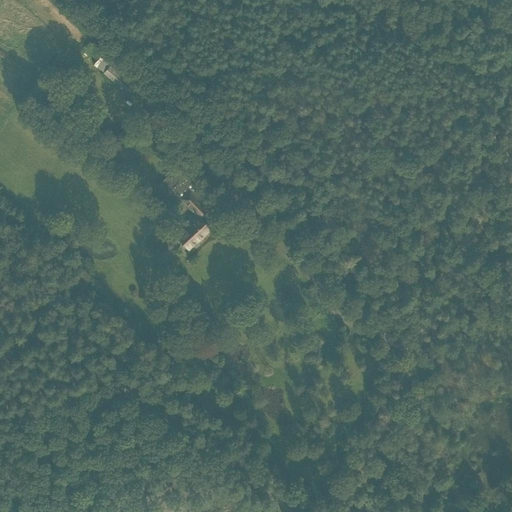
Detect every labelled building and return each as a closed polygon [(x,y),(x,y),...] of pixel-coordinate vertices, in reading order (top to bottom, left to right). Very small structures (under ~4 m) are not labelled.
[(111,64),(112,63),(141,89),(149,81),(114,50),(106,60),(111,64)] [(111,64),(103,73),(132,99),(141,89),(112,63),(111,64)] [(40,84),(33,95),(54,107),(60,96),(40,84)] [(192,155),(186,152),(181,156),(182,163),(188,165),(193,161),(192,155)] [(177,167),(162,180),(180,199),(175,203),(179,208),(185,203),(194,212),(188,218),(172,232),(164,239),(172,248),(180,240),(181,241),(188,248),(209,228),(203,221),(199,217),(207,210),(192,196),(198,190),(177,167)]
